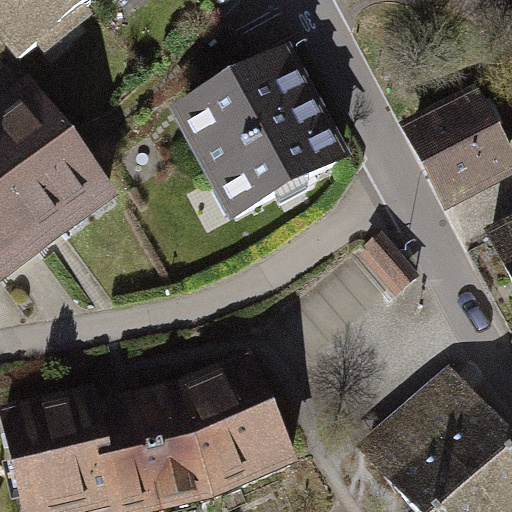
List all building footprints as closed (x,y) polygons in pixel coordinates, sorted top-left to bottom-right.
[(0,0),(0,37),(22,66),(100,0),(0,0)] [(290,45),(168,110),(230,217),(352,157),(290,45)] [(0,274),(114,192),(24,76),(0,92),(0,274)] [(511,171),(476,93),(405,126),(442,206),(511,173),(511,171)] [(511,222),(485,236),(511,287),(511,222)] [(250,363),(0,430),(0,448),(17,511),(116,511),(279,468),(250,363)] [(511,511),(511,453),(451,382),(361,457),(407,511),(511,511)]
